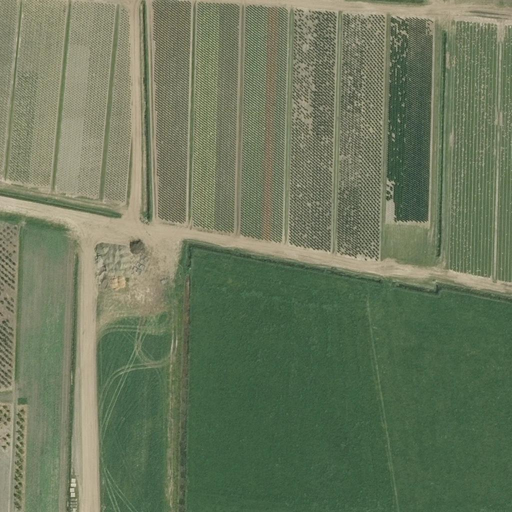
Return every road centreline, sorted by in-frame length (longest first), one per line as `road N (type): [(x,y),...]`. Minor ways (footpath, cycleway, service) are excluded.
road 1 (track): [(511,296),(0,199)]
road 2 (unknown): [(84,215),(78,511)]
